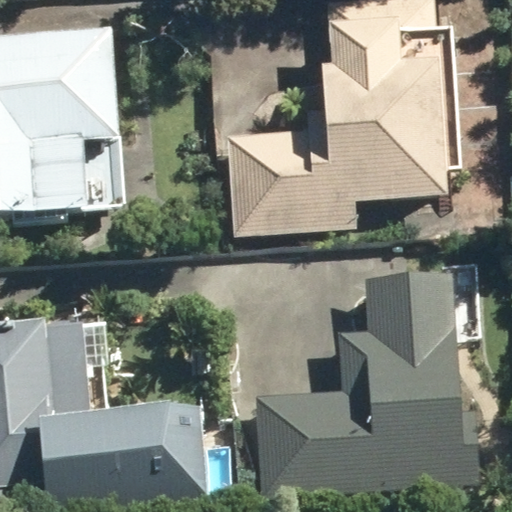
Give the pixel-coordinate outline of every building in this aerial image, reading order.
[(231,239),(362,238),(362,213),(454,212),(452,35),(435,35),(435,2),(327,3),(328,121),(306,121),(306,139),(231,140),(231,239)] [(0,224),(96,219),(92,160),(130,157),(123,46),(0,53),(0,224)] [(460,502),(460,487),(485,487),(485,417),(461,417),(461,278),(383,277),(382,344),(348,344),(348,406),(258,406),(257,501),(460,502)] [(70,449),(113,450),(115,338),(0,335),(0,491),(69,493),(70,449)] [(142,429),(142,500),(241,501),(242,430),(142,429)]
